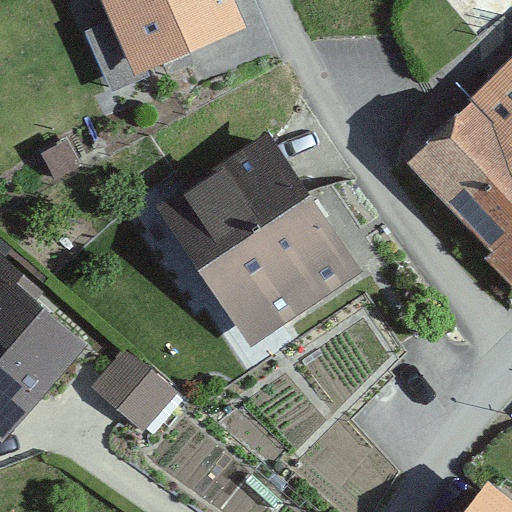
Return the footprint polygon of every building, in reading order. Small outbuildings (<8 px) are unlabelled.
[(242,33),(228,0),(100,0),(111,24),(85,36),(109,91),(242,33)] [(511,63),(404,164),(511,280),(511,63)] [(364,273),(263,132),(159,206),(260,347),(364,273)] [(26,288),(0,266),(0,439),(3,442),(83,347),(20,295),(26,288)] [(172,391),(119,351),(89,389),(142,429),(172,391)] [(511,511),(511,503),(488,484),(464,511),(511,511)]
